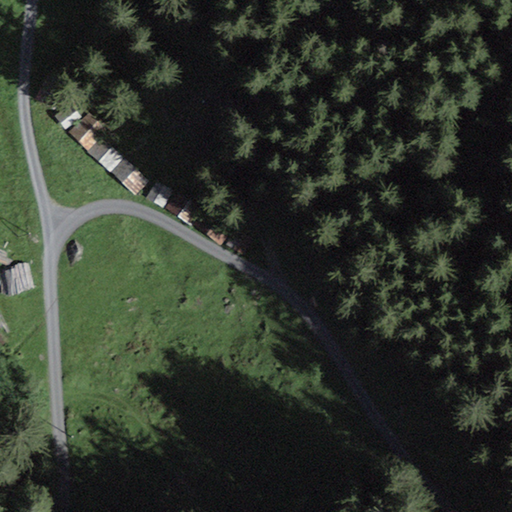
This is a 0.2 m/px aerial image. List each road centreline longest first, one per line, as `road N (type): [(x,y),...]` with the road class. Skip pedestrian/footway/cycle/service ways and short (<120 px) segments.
road 1 (track): [(50,242),(94,209),(126,207),(263,277),(309,314),(381,428),(450,511)]
road 2 (track): [(50,242),(57,511)]
road 3 (track): [(24,0),(25,115),(50,242)]
